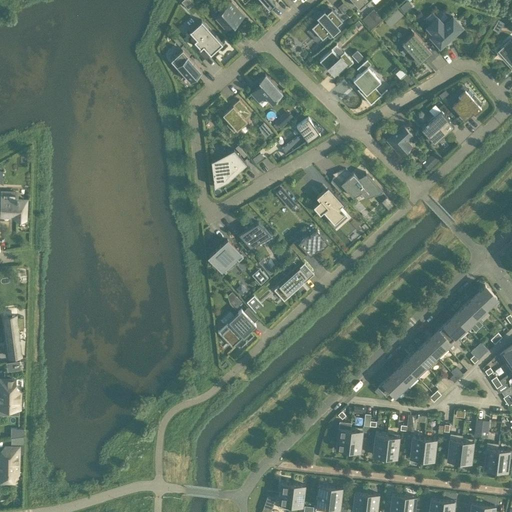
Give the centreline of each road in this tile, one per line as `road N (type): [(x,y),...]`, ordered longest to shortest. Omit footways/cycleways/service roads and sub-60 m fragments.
road 1 (residential): [(353,131),(218,210),(205,207),(191,108),(265,42)]
road 2 (residential): [(244,495),(252,477),(482,257)]
road 3 (residential): [(353,131),(460,66),(478,70),(509,111),(421,193)]
road 4 (residential): [(421,193),(226,378)]
road 5 (residential): [(48,511),(143,486),(244,495)]
road 6 (residential): [(265,42),(353,131)]
